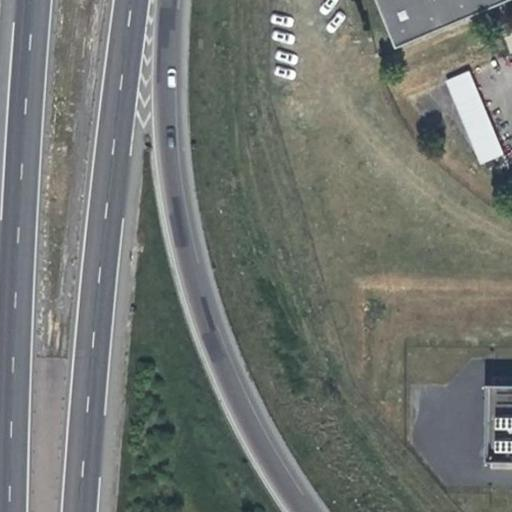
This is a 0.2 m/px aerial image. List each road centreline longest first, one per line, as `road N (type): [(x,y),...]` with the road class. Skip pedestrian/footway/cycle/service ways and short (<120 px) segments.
road 1 (motorway): [(307,511),(232,381),(184,239),(171,159),(173,0)]
road 2 (motorway): [(80,511),(138,0)]
road 3 (motorway): [(40,0),(15,511)]
